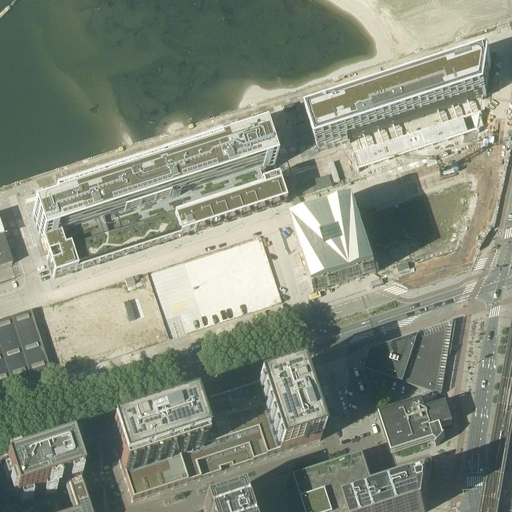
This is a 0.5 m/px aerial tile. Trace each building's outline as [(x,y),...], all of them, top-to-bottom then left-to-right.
[(360,179),(480,139),(491,63),(491,62),(490,61),(489,61),(489,60),(488,60),(488,61),(308,120),(262,135),(52,204),(53,207),(32,214),(40,240),(53,279),(284,204),(360,179)] [(292,227),(292,228),(298,246),(313,294),(376,273),(355,207),(292,227)] [(0,230),(0,269),(11,265),(0,230)] [(30,312),(0,322),(0,396),(52,379),(30,312)] [(366,366),(364,371),(365,372),(440,396),(443,380),(443,376),(452,325),(370,352),(366,366)] [(119,431),(109,434),(114,452),(112,453),(113,458),(116,457),(119,466),(131,503),(186,485),(200,481),(220,474),(232,470),(252,464),(265,459),(275,456),(319,442),(297,373),(277,379),(253,387),(192,407),(119,431)] [(380,416),(392,454),(433,440),(433,441),(434,443),(437,445),(435,447),(444,437),(443,438),(440,428),(452,424),(446,404),(424,411),(421,402),(383,414),(380,416)] [(0,511),(91,511),(82,485),(71,451),(4,472),(0,473),(0,511)] [(363,456),(202,509),(202,511),(425,511),(432,462),(429,463),(410,469),(393,475),(392,475),(390,476),(371,482),(363,456)]
